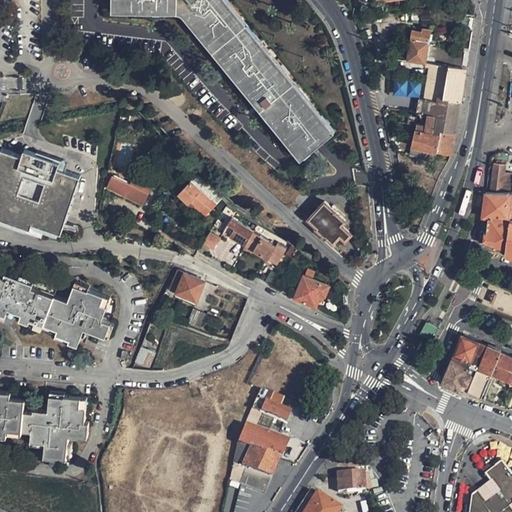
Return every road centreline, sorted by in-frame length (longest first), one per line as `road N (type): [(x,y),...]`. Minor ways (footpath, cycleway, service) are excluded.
road 1 (residential): [(384,221),(346,29),(324,0)]
road 2 (primary): [(410,314),(437,271),(466,189),(473,138)]
road 3 (primary): [(473,138),(494,0)]
road 4 (primary): [(473,138),(425,239),(406,255)]
road 5 (primary): [(281,511),(349,406)]
